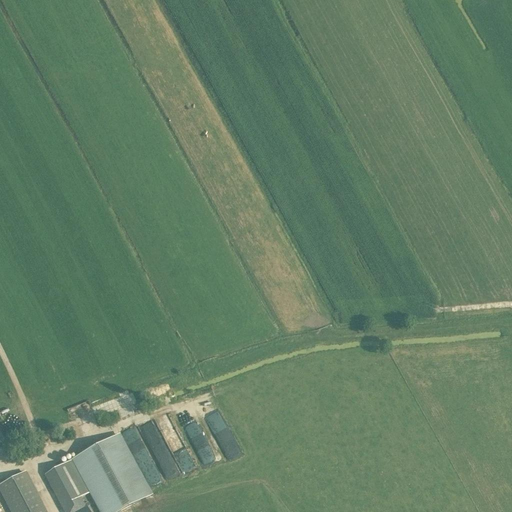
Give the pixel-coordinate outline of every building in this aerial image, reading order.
[(181,417),(204,464),(217,458),(193,411),(181,417)] [(168,413),(155,418),(162,432),(174,426),(168,413)] [(243,455),(227,417),(211,424),(228,462),(243,455)] [(146,439),(159,433),(154,421),(141,427),(146,439)] [(74,461),(47,475),(56,491),(54,492),(64,511),(89,511),(88,510),(88,509),(87,508),(85,509),(80,498),(91,492),(101,511),(121,511),(133,506),(151,496),(120,437),(74,461)] [(47,511),(26,472),(0,486),(0,490),(11,511),(47,511)]
